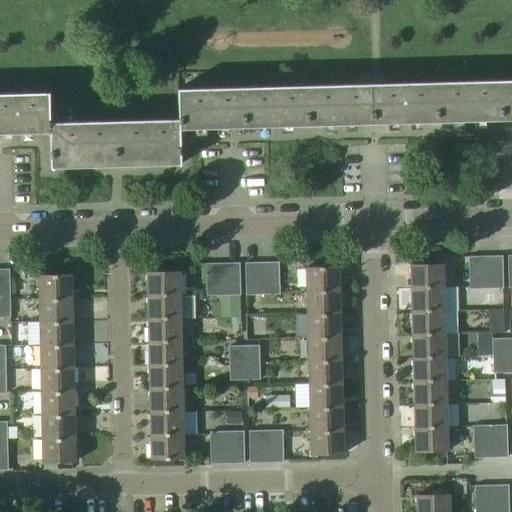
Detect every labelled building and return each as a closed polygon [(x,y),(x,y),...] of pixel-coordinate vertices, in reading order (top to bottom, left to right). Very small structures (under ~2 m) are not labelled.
[(511,80),(397,83),(398,94),(396,94),(396,96),(398,96),(398,105),(407,104),(408,122),(511,119),(511,80)] [(335,106),(335,124),(375,123),(408,122),(407,104),(398,105),(398,96),(396,96),(396,94),(398,94),(397,83),(376,84),(344,85),(344,96),(346,96),(346,97),(344,98),(344,106),(335,106)] [(51,123),(51,107),(50,93),(0,94),(0,133),(51,132),(52,168),(54,168),(53,162),(181,159),(181,164),(182,164),(181,128),(335,124),(335,106),(344,106),(344,98),(346,97),(346,96),(344,96),(344,85),(179,89),(180,120),(51,123)] [(483,280),(482,256),(470,257),(471,281),(483,280)] [(493,280),(492,256),(482,256),(483,280),(493,280)] [(503,256),(492,256),(493,280),(504,280),(503,256)] [(270,295),(269,262),(258,263),(259,295),(270,295)] [(280,294),(280,262),(269,262),(270,295),(280,294)] [(231,295),(230,263),(219,264),(220,296),(231,295)] [(241,263),(230,263),(231,295),(241,295),(241,263)] [(259,295),(258,263),(246,263),(247,295),(259,295)] [(445,263),(411,263),(412,288),(445,287),(445,263)] [(220,296),(219,264),(207,264),(208,296),(220,296)] [(341,290),(340,266),(307,267),(308,290),(341,290)] [(0,293),(11,293),(10,269),(0,269),(0,293)] [(181,271),(148,272),(148,295),(181,295),(181,271)] [(72,298),(72,275),(39,275),(39,299),(72,298)] [(504,288),(504,280),(493,280),(483,280),(471,281),(471,289),(504,288)] [(446,311),(445,287),(412,288),(412,312),(446,311)] [(341,315),(341,290),(308,290),(308,316),(341,315)] [(0,317),(11,317),(11,293),(0,293),(0,317)] [(182,321),(181,295),(148,295),(149,322),(182,321)] [(73,321),(72,298),(39,299),(40,322),(73,321)] [(446,336),(446,311),(412,312),(412,336),(446,336)] [(342,339),(341,315),(308,316),(309,340),(342,339)] [(73,347),(73,321),(40,322),(41,347),(73,347)] [(182,345),(182,321),(149,322),(149,345),(182,345)] [(446,357),(446,336),(412,336),(413,357),(446,357)] [(343,363),(342,339),(309,340),(309,364),(343,363)] [(509,355),(508,339),(493,339),(494,356),(509,355)] [(183,368),(182,345),(149,345),(150,369),(183,368)] [(245,363),(245,346),(230,347),(230,363),(245,363)] [(260,363),(260,346),(245,346),(245,363),(260,363)] [(74,368),(73,347),(41,347),(41,369),(74,368)] [(509,373),(509,355),(494,356),(494,373),(509,373)] [(447,381),(446,357),(413,357),(413,382),(447,381)] [(246,380),(245,363),(230,363),(231,380),(246,380)] [(261,379),(260,363),(245,363),(246,380),(261,379)] [(343,386),(343,363),(309,364),(310,387),(343,386)] [(75,392),(74,368),(41,369),(42,393),(75,392)] [(183,389),(183,368),(150,369),(150,390),(183,389)] [(447,405),(447,381),(413,382),(414,406),(447,405)] [(344,409),(343,386),(310,387),(311,410),(344,409)] [(184,414),(183,389),(150,390),(151,414),(184,414)] [(75,417),(75,392),(42,393),(42,417),(75,417)] [(448,429),(447,405),(414,406),(414,429),(448,429)] [(344,433),(344,409),(311,410),(311,434),(344,433)] [(184,437),(184,414),(151,414),(151,438),(184,437)] [(76,441),(75,417),(42,417),(43,442),(76,441)] [(508,433),(507,425),(475,425),(475,433),(486,433),(497,433),(508,433)] [(448,451),(448,429),(414,429),(415,451),(448,451)] [(262,463),(261,431),(250,432),(251,463),(262,463)] [(273,463),(272,431),(261,431),(262,463),(273,463)] [(283,431),(272,431),(273,463),(284,462),(283,431)] [(223,464),(222,432),(211,432),(212,464),(223,464)] [(234,464),(234,432),(222,432),(223,464),(234,464)] [(245,463),(244,432),(234,432),(234,464),(245,463)] [(345,454),(344,433),(311,434),(312,455),(345,454)] [(487,457),(486,433),(475,433),(475,458),(487,457)] [(498,457),(497,433),(486,433),(487,457),(498,457)] [(508,457),(508,433),(497,433),(498,457),(508,457)] [(184,459),(184,437),(151,438),(151,460),(184,459)] [(76,462),(76,441),(43,442),(43,463),(76,462)] [(0,469),(9,469),(8,446),(0,445),(0,469)] [(488,509),(488,485),(475,486),(476,509),(488,509)] [(498,509),(498,485),(488,485),(488,509),(498,509)] [(508,485),(498,485),(498,509),(509,509),(508,485)] [(449,511),(449,494),(416,495),(416,511),(449,511)]
